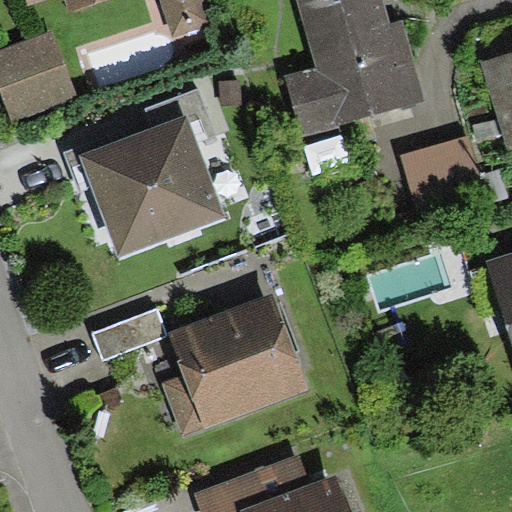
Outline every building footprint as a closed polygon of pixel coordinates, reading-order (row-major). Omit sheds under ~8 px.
[(24,0),(28,10),(57,0),(66,0),(73,19),(131,0),(24,0)] [(203,0),(160,0),(174,42),(213,30),(203,0)] [(283,80),(300,141),(416,108),(385,0),(296,0),(317,71),(283,80)] [(0,53),(0,89),(13,125),(79,100),(55,34),(0,53)] [(511,55),(484,64),(508,151),(511,150),(511,55)] [(78,133),(118,245),(227,206),(187,95),(78,133)] [(481,203),(464,142),(397,160),(414,221),(481,203)] [(511,262),(492,268),(510,328),(511,327),(511,262)] [(158,393),(175,441),(304,395),(271,304),(169,340),(184,383),(158,393)] [(83,332),(96,368),(165,344),(152,307),(83,332)] [(339,511),(329,485),(311,493),(298,461),(192,505),(195,511),(339,511)]
